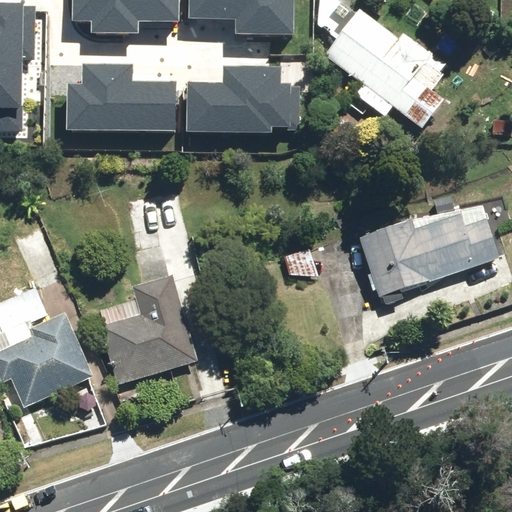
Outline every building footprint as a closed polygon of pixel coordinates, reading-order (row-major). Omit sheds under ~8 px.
[(72,0),(73,19),(93,19),(93,31),(136,32),(136,20),(178,20),(178,0),(72,0)] [(190,0),(190,17),(238,17),(237,33),(293,33),(293,0),(190,0)] [(399,109),(429,131),(452,101),(449,98),(457,88),(448,81),(451,77),(446,74),(452,66),(410,34),(405,41),(364,10),(362,13),(344,0),(325,0),(322,26),(341,40),(330,56),(370,86),(362,96),(392,119),(399,109)] [(0,129),(22,129),(22,58),(34,58),(34,7),(23,7),(23,4),(0,3),(0,129)] [(123,130),(175,131),(175,83),(132,83),(132,66),(84,66),(84,86),(67,86),(66,129),(123,130)] [(188,83),(187,131),(298,132),(299,84),(280,84),(280,68),(225,67),(225,83),(188,83)] [(511,122),(497,121),(496,135),(511,136),(511,122)] [(167,192),(128,200),(142,267),(181,259),(167,192)] [(366,240),(385,299),(508,259),(496,222),(475,229),(471,217),(424,232),(420,222),(366,240)] [(313,251),(289,259),(295,277),(322,279),(313,251)] [(205,363),(181,276),(141,288),(149,317),(107,328),(123,386),(205,363)] [(0,351),(2,356),(42,339),(39,330),(40,330),(38,323),(52,317),(40,290),(0,307),(0,351)] [(28,410),(100,378),(87,350),(91,348),(76,314),(40,330),(39,330),(42,339),(2,356),(0,357),(0,367),(8,385),(16,382),(28,410)]
